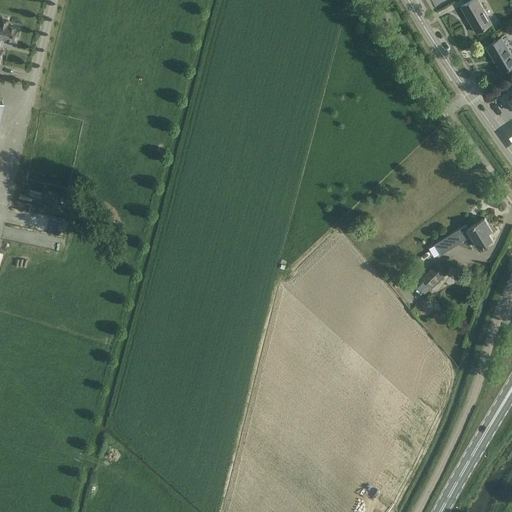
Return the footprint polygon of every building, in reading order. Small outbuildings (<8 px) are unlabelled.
[(491,23),(477,0),(471,0),(461,6),(476,32),(491,23)] [(20,26),(0,21),(0,57),(3,47),(1,47),(3,37),(17,40),(20,26)] [(511,55),(501,37),(486,46),(501,72),(511,65),(511,55)] [(492,238),(485,227),(489,225),(485,218),(468,228),(466,224),(434,244),(441,254),(472,235),(479,247),(492,238)] [(429,286),(431,287),(445,271),(435,262),(421,277),(421,278),(416,284),(424,291),(429,286)]
